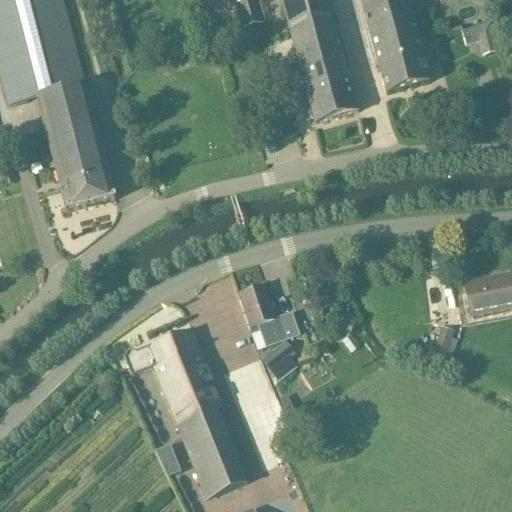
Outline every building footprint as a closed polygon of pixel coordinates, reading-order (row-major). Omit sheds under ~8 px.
[(37,102),(85,89),(62,0),(0,0),(0,80),(8,110),(37,102)] [(263,25),(256,0),(253,0),(235,5),(242,30),(263,25)] [(292,0),(281,3),(290,36),(333,24),(326,0),(292,0)] [(360,0),(361,3),(360,3),(373,52),(395,46),(397,51),(414,45),(413,42),(418,41),(406,0),(360,0)] [(333,24),(290,36),(311,112),(308,115),(310,121),(313,122),(315,126),(358,114),(333,24)] [(490,28),(462,36),(466,50),(480,46),(483,60),(498,57),(490,28)] [(395,46),(373,52),(385,96),(430,84),(418,41),(413,42),(414,45),(397,51),(395,46)] [(225,55),(221,42),(215,44),(218,57),(225,55)] [(60,191),(108,179),(85,89),(37,102),(60,191)] [(114,203),(108,179),(60,191),(66,215),(114,203)] [(210,334),(241,324),(232,295),(237,294),(232,278),(196,290),(210,334)] [(511,278),(465,288),(471,319),(511,311),(511,278)] [(265,350),(285,344),(299,339),(291,316),(275,321),(265,290),(239,299),(250,331),(258,328),(265,350)] [(341,319),(335,331),(349,337),(350,338),(350,337),(351,337),(356,324),(348,320),(347,323),(341,319)] [(445,361),(454,334),(442,330),(433,357),(445,361)] [(222,411),(191,333),(135,355),(133,354),(127,356),(126,360),(123,361),(131,380),(154,371),(169,412),(206,503),(247,487),(217,412),(222,411)] [(285,344),(261,362),(279,385),(297,371),(290,361),(295,357),(285,344)] [(160,480),(176,475),(168,447),(152,451),(160,480)]
